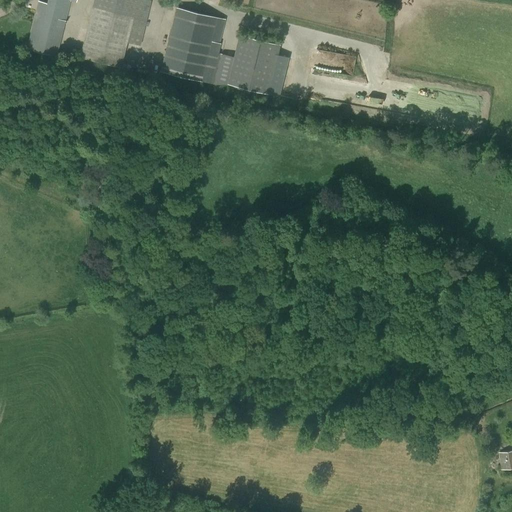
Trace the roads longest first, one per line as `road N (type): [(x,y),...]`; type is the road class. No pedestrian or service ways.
road 1 (track): [(0,85),(75,114),(115,210),(149,226),(258,245)]
road 2 (track): [(258,245),(475,270),(511,289)]
